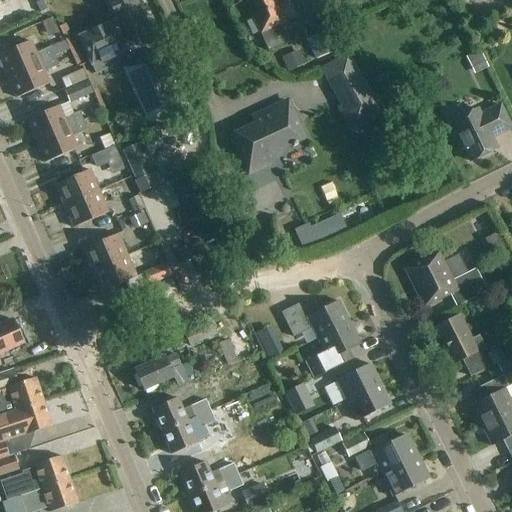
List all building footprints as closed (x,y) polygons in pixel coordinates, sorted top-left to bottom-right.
[(102,0),(112,22),(78,37),(91,66),(95,73),(129,58),(122,43),(148,31),(134,0),(102,0)] [(287,0),(276,5),(274,0),(246,0),(245,1),(260,36),(285,25),(285,24),(298,18),(290,0),(287,0)] [(315,64),(337,54),(326,31),(305,41),(315,64)] [(0,61),(7,77),(54,56),(50,47),(35,54),(30,42),(0,54),(0,61)] [(287,73),(305,65),(298,50),(280,58),(287,73)] [(158,51),(154,53),(120,69),(146,124),(183,107),(158,51)] [(465,60),(472,75),(486,68),(479,53),(465,60)] [(347,54),(318,70),(340,107),(368,91),(347,54)] [(437,86),(461,69),(451,55),(427,72),(437,86)] [(58,66),(54,56),(7,77),(16,99),(48,85),(43,72),(58,66)] [(62,92),(67,104),(90,94),(85,83),(84,83),(77,69),(55,79),(60,92),(62,92)] [(374,78),(378,89),(394,84),(390,73),(374,78)] [(252,124),(231,133),(250,176),(271,166),(268,158),(306,140),(287,99),(248,116),(252,124)] [(448,119),(461,111),(455,102),(442,110),(448,119)] [(477,110),(451,122),(470,162),(496,149),(491,138),(511,128),(500,105),(479,116),(477,110)] [(57,107),(26,121),(35,142),(82,122),(78,112),(62,118),(57,107)] [(82,122),(35,142),(44,164),(76,150),(71,137),(86,130),(82,122)] [(104,151),(115,146),(109,133),(99,138),(104,151)] [(147,169),(136,144),(120,151),(131,176),(147,169)] [(90,157),(95,167),(118,157),(113,147),(90,157)] [(63,207),(98,192),(89,170),(54,186),(63,207)] [(98,192),(63,207),(73,229),(108,213),(98,192)] [(137,197),(127,202),(133,214),(143,210),(137,197)] [(302,251),(317,244),(308,224),(293,231),(302,251)] [(117,235),(82,250),(91,271),(126,256),(117,235)] [(438,253),(408,268),(419,291),(415,293),(423,308),(449,295),(456,307),(486,292),(475,270),(452,281),(438,253)] [(126,256),(91,271),(101,293),(136,278),(126,256)] [(149,285),(157,281),(170,276),(165,264),(143,273),(149,285)] [(303,302),(281,313),(293,338),(311,329),(316,339),(349,323),(338,302),(309,316),(303,302)] [(471,340),(459,316),(433,329),(451,365),(462,360),(470,377),(493,366),(485,352),(478,337),(471,340)] [(0,354),(23,344),(11,320),(0,325),(0,354)] [(184,335),(190,347),(216,334),(211,322),(184,335)] [(316,339),(323,352),(304,362),(313,380),(353,359),(349,350),(359,345),(349,323),(316,339)] [(215,337),(207,341),(216,360),(224,356),(215,337)] [(268,360),(282,352),(275,338),(261,346),(268,360)] [(497,346),(485,352),(493,366),(504,361),(497,346)] [(164,356),(134,370),(143,391),(169,379),(173,388),(186,382),(179,365),(181,364),(176,353),(165,358),(164,356)] [(379,385),(369,365),(336,381),(346,402),(379,385)] [(35,379),(16,385),(11,371),(0,374),(0,418),(43,404),(35,379)] [(481,400),(471,405),(481,426),(511,410),(511,385),(508,387),(502,376),(476,389),(481,400)] [(257,402),(269,398),(264,385),(252,389),(257,402)] [(283,395),(294,417),(314,407),(304,385),(283,395)] [(389,405),(379,385),(346,402),(356,422),(389,405)] [(176,399),(151,410),(161,432),(209,412),(204,400),(181,410),(176,399)] [(0,418),(0,460),(12,456),(28,451),(33,432),(51,426),(43,404),(0,418)] [(511,410),(481,426),(491,447),(502,441),(507,451),(511,461),(511,410)] [(214,422),(209,412),(161,432),(171,455),(196,444),(191,432),(214,422)] [(308,454),(311,452),(313,451),(315,454),(340,442),(333,428),(308,440),(309,442),(303,445),(308,454)] [(340,444),(346,458),(368,448),(362,434),(340,444)] [(368,452),(354,459),(360,472),(376,464),(382,475),(416,458),(405,436),(371,453),(369,454),(368,452)] [(12,456),(0,460),(0,476),(17,471),(12,456)] [(33,466),(35,471),(30,472),(29,470),(20,473),(21,475),(0,481),(0,486),(5,501),(17,497),(18,498),(41,490),(69,480),(61,457),(33,466)] [(416,458),(382,475),(393,497),(427,480),(416,458)] [(189,496),(237,476),(232,464),(209,474),(204,463),(179,474),(189,496)] [(242,486),(237,476),(189,496),(195,511),(215,511),(224,508),(219,496),(242,486)] [(336,478),(328,482),(335,495),(343,492),(336,478)] [(69,480),(41,490),(18,498),(22,511),(36,511),(47,508),(48,511),(53,511),(77,504),(69,480)] [(262,484),(240,493),(247,509),(269,499),(262,484)] [(244,511),(243,511),(268,511),(264,502),(244,511)] [(373,511),(399,511),(395,502),(373,511)]
